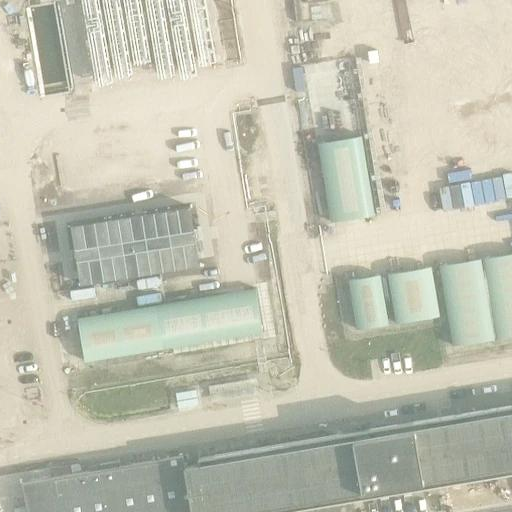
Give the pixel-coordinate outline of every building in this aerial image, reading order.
[(362,137),(318,144),(331,223),(375,215),(362,137)] [(188,206),(70,226),(80,286),(198,267),(188,206)] [(511,259),(484,264),(497,345),(511,342),(511,259)] [(497,345),(484,264),(440,271),(454,352),(497,345)] [(441,322),(432,273),(389,280),(397,329),(441,322)] [(381,281),(348,287),(356,335),(389,330),(381,281)] [(257,292),(158,308),(166,352),(264,336),(257,292)] [(158,308),(76,321),(83,366),(166,352),(158,308)] [(185,454),(24,482),(28,511),(231,511),(511,464),(511,411),(187,467),(185,454)]
